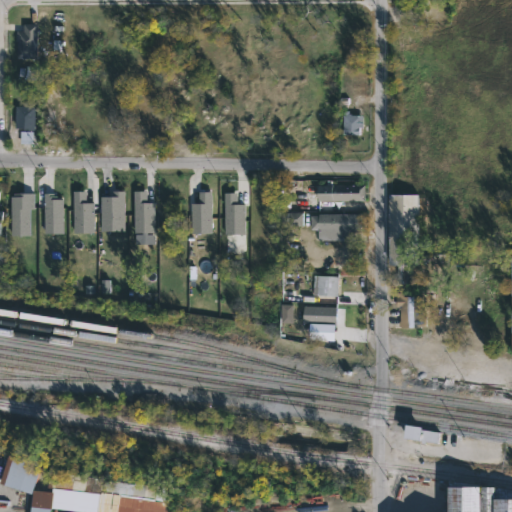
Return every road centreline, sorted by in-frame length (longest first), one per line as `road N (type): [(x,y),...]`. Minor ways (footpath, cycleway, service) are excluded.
road 1 (tertiary): [(378,511),(381,0)]
road 2 (residential): [(378,168),(0,163)]
road 3 (residential): [(511,367),(380,343)]
